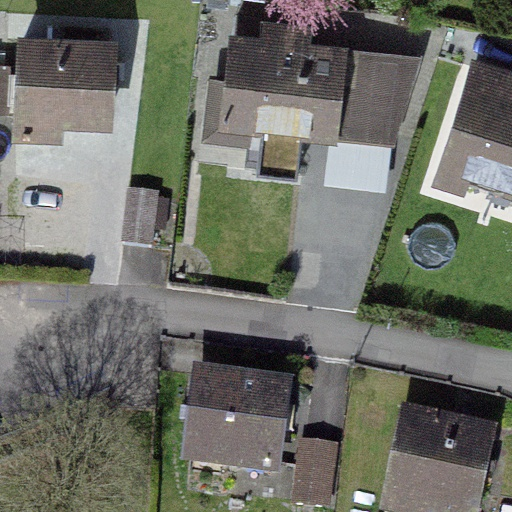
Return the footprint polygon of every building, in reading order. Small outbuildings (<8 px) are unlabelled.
[(236,138),(238,120),(388,138),(410,63),(290,50),(291,34),(262,31),(260,45),(232,42),(227,86),(213,84),(208,135),(236,138)] [(103,120),(107,46),(20,41),(14,137),(52,139),(53,118),(103,120)] [(511,96),(496,91),(500,78),(471,68),(449,140),(469,147),(462,169),(511,185),(511,96)] [(129,196),(125,195),(118,248),(147,251),(154,199),(129,196)] [(270,472),(280,397),(196,386),(186,460),(270,472)] [(385,511),(386,511),(468,511),(484,441),(404,423),(385,511)] [(326,451),(300,448),(292,506),(319,510),(326,451)]
